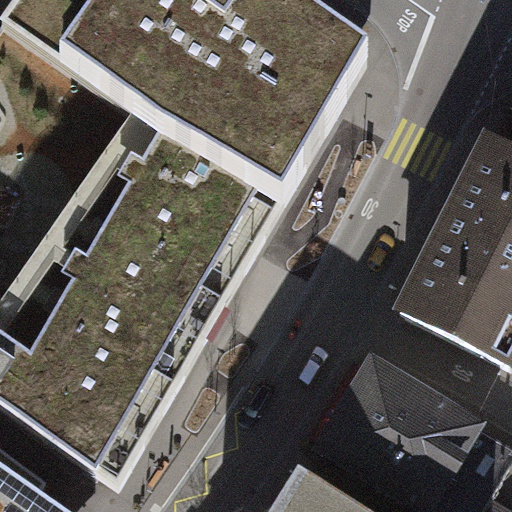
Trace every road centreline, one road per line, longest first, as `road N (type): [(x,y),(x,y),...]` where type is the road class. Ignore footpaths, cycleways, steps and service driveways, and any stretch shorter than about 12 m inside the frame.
road 1 (tertiary): [(487,4),(333,319)]
road 2 (tertiary): [(333,319),(205,511)]
road 3 (residential): [(333,319),(503,410)]
